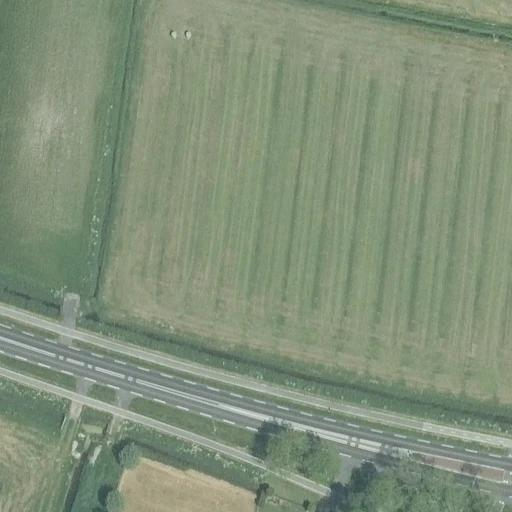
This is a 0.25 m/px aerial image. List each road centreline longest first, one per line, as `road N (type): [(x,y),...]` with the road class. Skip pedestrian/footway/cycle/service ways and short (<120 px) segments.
road 1 (primary): [(0,343),(328,436)]
road 2 (primary): [(328,436),(511,494)]
road 3 (primary): [(511,466),(328,436)]
